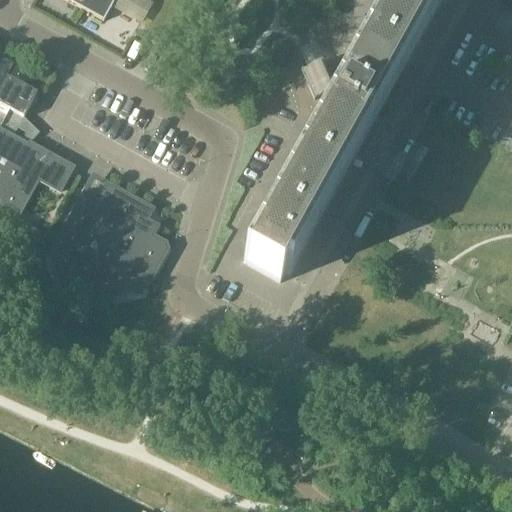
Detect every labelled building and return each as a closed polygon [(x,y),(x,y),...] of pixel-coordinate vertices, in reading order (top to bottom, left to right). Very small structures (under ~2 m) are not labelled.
[(61,0),(103,23),(115,0),(61,0)] [(389,0),(369,36),(336,96),(331,93),(319,64),(302,71),(302,70),(300,71),(314,101),(315,101),(315,100),(323,96),(327,112),(244,263),(243,263),(247,266),(247,267),(279,284),(284,275),(289,277),(289,276),(442,0),(389,0)] [(17,131),(23,120),(36,96),(6,80),(0,91),(0,108),(8,113),(0,127),(0,131),(3,133),(7,125),(17,131)] [(0,131),(0,246),(22,259),(35,236),(13,224),(37,181),(58,194),(71,171),(13,138),(17,131),(7,125),(3,133),(0,131)] [(95,205),(84,199),(51,260),(56,262),(55,264),(57,271),(59,272),(56,277),(99,300),(102,295),(104,296),(111,295),(112,292),(117,295),(153,230),(148,227),(149,225),(147,219),(145,218),(148,213),(110,192),(104,202),(95,205)] [(152,511),(127,499),(121,511),(152,511)]
